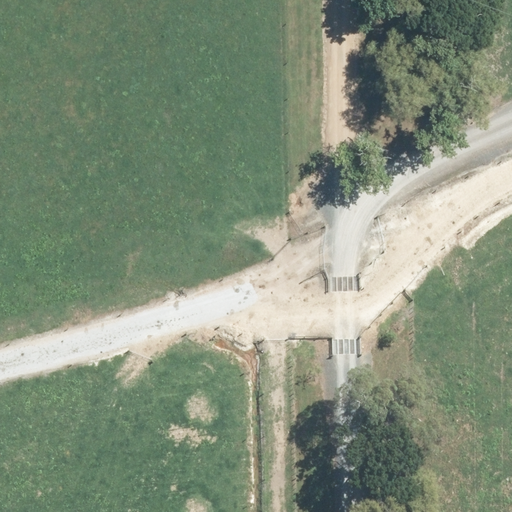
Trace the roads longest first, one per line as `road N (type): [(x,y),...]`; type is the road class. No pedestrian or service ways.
road 1 (track): [(342,0),(355,511)]
road 2 (track): [(348,239),(367,205),(406,166),(511,119)]
